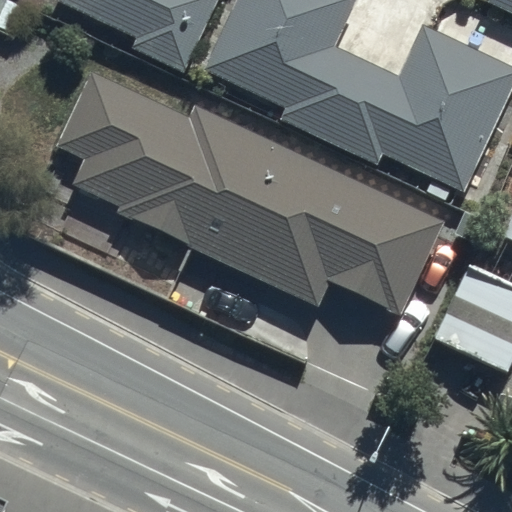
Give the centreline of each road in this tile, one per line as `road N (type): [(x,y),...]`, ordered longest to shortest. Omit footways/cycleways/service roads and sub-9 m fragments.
road 1 (tertiary): [(0,309),(367,511)]
road 2 (tertiary): [(212,511),(0,408)]
